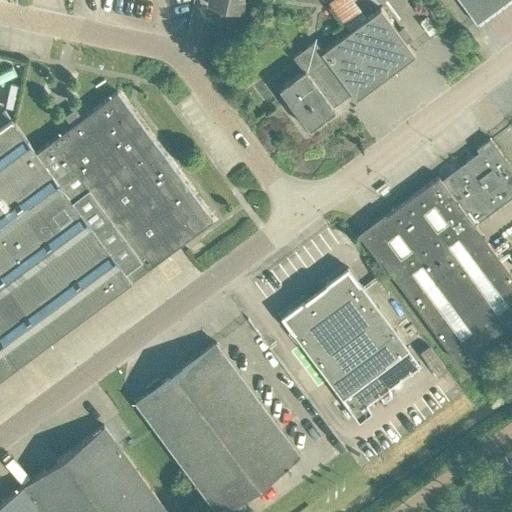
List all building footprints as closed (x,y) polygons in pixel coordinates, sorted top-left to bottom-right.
[(208,0),(208,3),(240,9),(241,0),(208,0)] [(303,68),(278,86),(308,127),(334,107),(331,104),(350,90),(355,97),(414,52),(379,6),(366,16),(353,0),(329,0),(327,2),(348,29),(321,49),(314,39),(293,54),(303,68)] [(459,0),(475,21),(504,0),(459,0)] [(0,374),(212,218),(116,89),(82,115),(77,108),(65,117),(70,123),(35,150),(11,117),(0,124),(0,374)] [(379,256),(456,360),(511,318),(511,273),(474,222),(511,193),(511,166),(489,136),(475,146),(477,149),(440,177),(438,174),(372,223),(391,248),(379,256)] [(353,411),(355,413),(367,405),(365,403),(419,363),(346,265),(280,314),(353,412),(353,411)] [(134,399),(218,511),(233,511),(244,504),(239,496),(299,452),(215,340),(159,381),(156,378),(147,385),(149,388),(134,399)] [(419,350),(437,374),(446,367),(428,343),(419,350)] [(0,499),(0,511),(168,511),(103,423),(0,499)]
